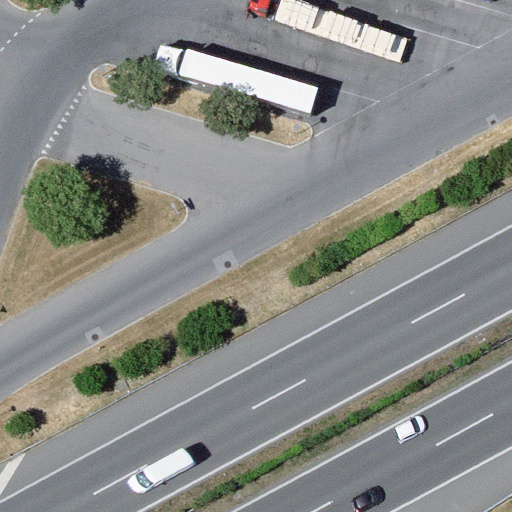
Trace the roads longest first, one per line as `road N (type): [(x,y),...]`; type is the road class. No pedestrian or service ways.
road 1 (motorway): [(511,269),(62,511)]
road 2 (motorway): [(314,511),(511,405)]
